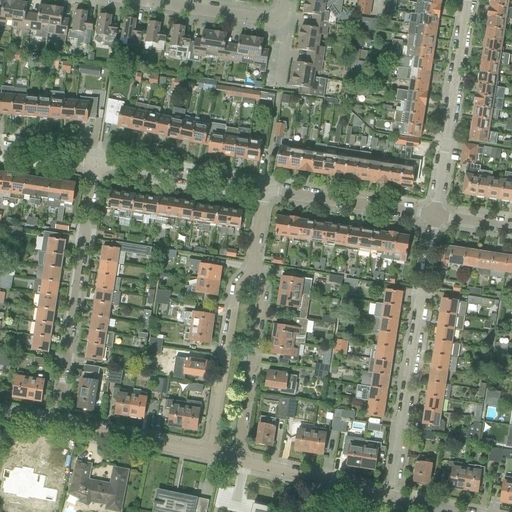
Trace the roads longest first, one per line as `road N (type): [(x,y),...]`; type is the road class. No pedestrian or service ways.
road 1 (residential): [(390,496),(433,215)]
road 2 (residential): [(55,423),(95,163)]
road 3 (residential): [(433,215),(466,0)]
road 4 (residential): [(235,458),(261,291),(250,277)]
road 5 (residential): [(250,277),(236,286),(209,453)]
road 6 (residential): [(433,215),(264,188)]
road 7 (residential): [(264,188),(95,163)]
road 8 (residential): [(390,496),(235,458)]
road 9 (residential): [(209,453),(55,423)]
road 10 (residential): [(275,20),(133,0)]
